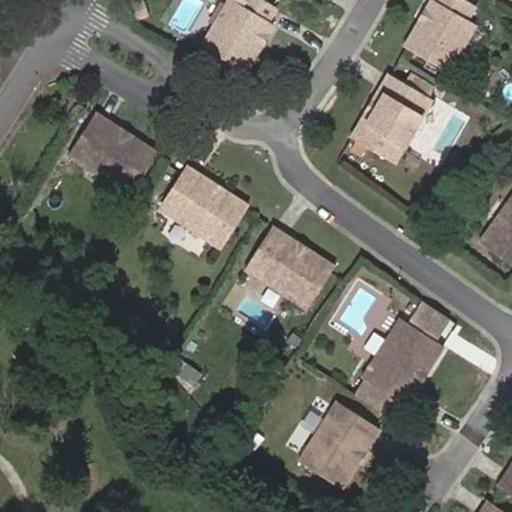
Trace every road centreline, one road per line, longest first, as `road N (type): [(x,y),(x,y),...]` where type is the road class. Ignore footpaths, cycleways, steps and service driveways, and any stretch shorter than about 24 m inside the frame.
road 1 (residential): [(511,328),(300,176),(281,136)]
road 2 (residential): [(66,24),(211,109),(281,136)]
road 3 (residential): [(281,136),(372,0)]
road 4 (residential): [(511,378),(422,501)]
